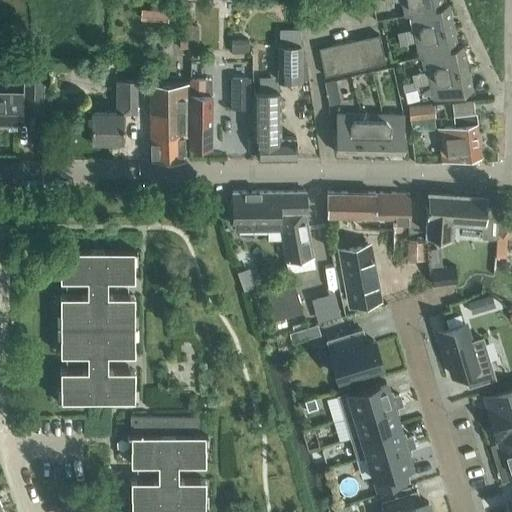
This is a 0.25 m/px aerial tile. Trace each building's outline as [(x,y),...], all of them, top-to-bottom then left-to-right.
[(441,0),(384,0),(386,4),(401,0),(405,16),(410,15),(443,7),(443,6),(441,0)] [(397,33),(399,39),(453,27),(449,5),(443,6),(443,7),(410,15),(413,30),(397,33)] [(168,13),(141,11),(141,19),(167,22),(168,13)] [(198,27),(189,27),(189,46),(198,46),(198,27)] [(453,27),(399,39),(400,45),(415,42),(419,57),(424,56),(458,48),(457,47),(453,27)] [(379,35),(367,38),(373,66),(385,64),(379,35)] [(367,38),(354,40),(361,69),(373,66),(367,38)] [(232,40),(232,54),(248,54),(248,40),(232,40)] [(354,40),(331,46),(337,74),(361,69),(354,40)] [(300,46),(279,46),(279,82),(300,81),(300,46)] [(337,74),(331,46),(319,48),(325,77),(337,74)] [(412,74),(413,80),(468,68),(463,46),(457,47),(458,48),(424,56),(427,71),(412,74)] [(468,68),(413,80),(414,86),(430,83),(433,98),(472,90),(468,68)] [(26,77),(25,113),(41,113),(42,77),(26,77)] [(192,83),(192,79),(190,79),(190,129),(189,148),(211,149),(211,96),(205,96),(205,83),(192,83)] [(249,79),(232,79),(232,108),(249,108),(249,79)] [(413,80),(402,82),(404,91),(415,89),(414,86),(413,80)] [(117,112),(91,112),(91,140),(123,140),(123,113),(136,113),(136,112),(136,81),(117,81),(117,112)] [(187,83),(150,83),(150,111),(151,160),(185,160),(184,136),(189,136),(189,129),(188,129),(187,83)] [(258,138),(258,159),(296,159),(296,137),(279,137),(279,91),(254,92),(254,138),(258,138)] [(0,124),(20,124),(21,94),(0,93),(0,124)] [(433,106),(409,108),(410,120),(434,118),(433,106)] [(336,153),(358,154),(359,114),(337,113),(336,153)] [(444,128),(447,159),(447,160),(480,156),(479,143),(481,143),(479,133),(477,133),(475,113),(454,116),(455,126),(444,128)] [(359,114),(358,154),(380,154),(381,114),(359,114)] [(381,114),(380,154),(402,155),(403,115),(381,114)] [(306,192),(232,192),(232,197),(231,200),(230,203),(231,205),(232,208),(232,213),(235,213),(235,226),(267,226),(268,239),(281,239),(285,261),(313,257),(305,213),(306,213),(306,192)] [(393,224),(408,224),(409,224),(409,193),(327,192),(327,214),(393,215),(393,224)] [(485,198),(461,196),(429,194),(428,204),(425,204),(425,207),(428,207),(426,233),(450,235),(451,219),(459,219),(459,220),(483,222),(485,198)] [(511,224),(511,216),(508,214),(497,234),(507,241),(511,232),(511,227),(510,227),(511,224)] [(363,241),(336,251),(357,303),(384,293),(363,241)] [(409,245),(409,261),(421,262),(422,246),(409,245)] [(57,325),(137,325),(134,325),(134,296),(107,296),(107,280),(134,280),(134,252),(136,252),(136,250),(57,251),(57,252),(59,252),(60,280),(87,280),(87,296),(60,296),(60,325),(57,325)] [(454,266),(431,269),(434,285),(456,282),(454,266)] [(294,285),(267,294),(271,306),(267,307),(271,320),(302,311),(294,285)] [(475,299),(468,302),(472,313),(479,311),(475,299)] [(464,323),(439,331),(453,376),(465,373),(468,386),(494,378),(482,339),(470,342),(464,323)] [(137,325),(57,325),(57,326),(60,326),(60,355),(87,355),(87,370),(60,370),(60,399),(57,399),(57,400),(137,400),(137,399),(134,399),(134,370),(107,370),(107,355),(134,354),(134,326),(137,326),(137,325)] [(313,325),(300,328),(304,339),(316,336),(313,325)] [(348,334),(324,342),(335,379),(381,365),(373,340),(352,347),(348,334)] [(385,381),(338,396),(345,417),(392,403),(390,397),(385,381)] [(511,388),(485,397),(493,424),(511,418),(511,388)] [(392,403),(345,417),(351,438),(398,423),(394,408),(402,406),(399,394),(390,397),(392,403)] [(315,398),(306,401),(309,410),(318,407),(315,398)] [(511,418),(492,425),(499,445),(490,448),(493,459),(502,457),(500,451),(511,447),(511,418)] [(398,423),(351,438),(351,439),(360,436),(366,456),(405,444),(406,450),(415,447),(412,436),(403,438),(398,423)] [(128,434),(128,436),(130,436),(130,464),(158,464),(158,480),(130,480),(130,509),(128,509),(207,509),(207,508),(205,508),(205,480),(177,480),(177,464),(205,464),(205,435),(207,435),(207,434),(128,434)] [(405,444),(366,456),(377,490),(405,481),(401,469),(411,466),(406,450),(405,444)] [(511,447),(500,451),(502,457),(509,478),(511,477),(511,447)] [(416,491),(382,502),(384,511),(430,511),(428,502),(420,504),(416,491)]
